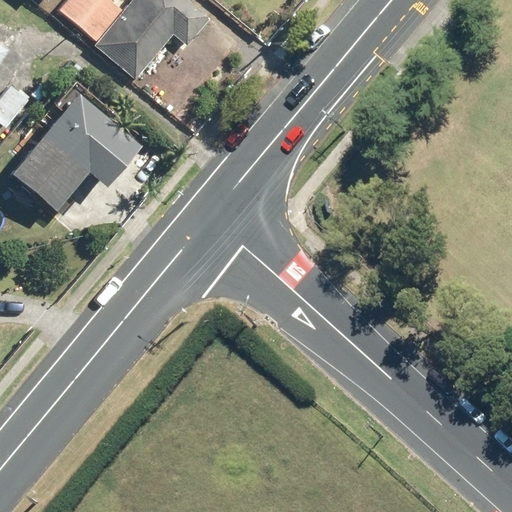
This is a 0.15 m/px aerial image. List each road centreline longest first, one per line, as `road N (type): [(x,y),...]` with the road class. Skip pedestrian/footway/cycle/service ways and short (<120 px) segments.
road 1 (residential): [(511,487),(210,215)]
road 2 (secondary): [(0,469),(210,215)]
road 3 (secondary): [(210,215),(390,0)]
